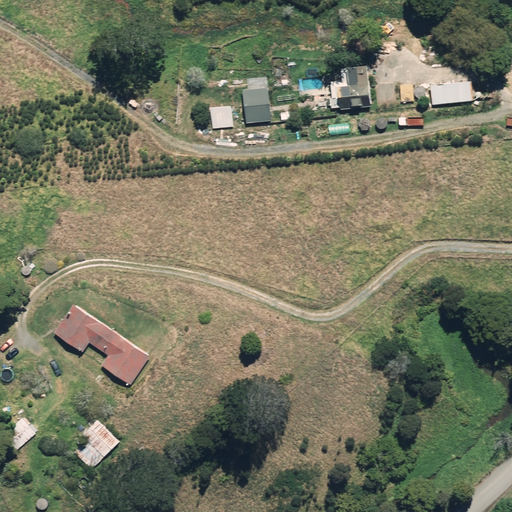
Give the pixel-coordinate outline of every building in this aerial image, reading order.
[(380,112),(380,90),(376,90),(376,80),(372,80),(372,66),(344,66),(344,81),(334,81),(333,109),(343,109),(343,111),(356,111),(356,107),(369,107),(369,112),(380,112)] [(299,78),(300,98),(330,96),(330,86),(324,86),(324,77),(299,78)] [(433,84),(434,106),(475,104),(474,82),(433,84)] [(273,98),(273,119),(293,118),(293,98),(273,98)] [(155,355),(79,305),(76,304),(57,334),(85,353),(91,344),(109,356),(102,367),(134,387),(155,355)] [(16,453),(39,433),(26,418),(3,438),(16,453)] [(90,440),(77,452),(94,470),(125,442),(102,418),(95,424),(91,420),(81,430),(90,440)]
